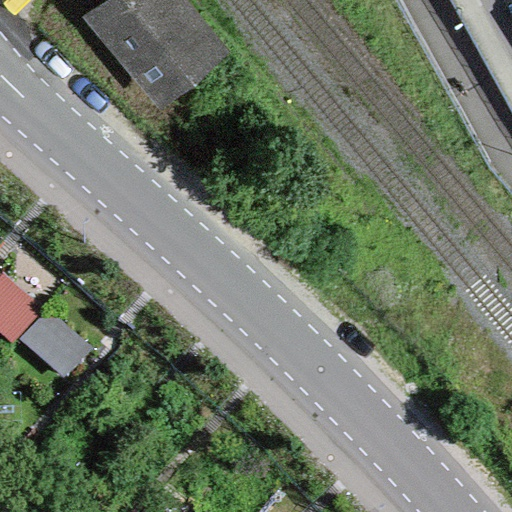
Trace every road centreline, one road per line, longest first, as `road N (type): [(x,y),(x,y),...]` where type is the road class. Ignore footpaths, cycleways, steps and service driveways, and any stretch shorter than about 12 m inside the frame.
road 1 (primary): [(320,366),(0,77)]
road 2 (primary): [(320,366),(456,511)]
